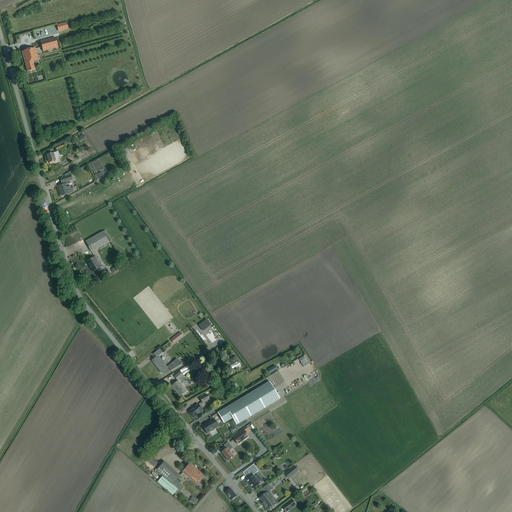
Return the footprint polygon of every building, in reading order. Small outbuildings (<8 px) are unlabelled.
[(66,23),(57,25),(58,31),(68,29),(66,23)] [(57,48),(55,38),(40,42),(43,52),(57,48)] [(39,60),(35,48),(22,52),(27,72),(35,70),(33,62),(39,60)] [(68,141),(54,147),(56,152),(70,145),(68,141)] [(52,154),(47,155),(49,163),(54,161),(55,162),(59,160),(58,157),(60,157),(58,152),(57,152),(53,154),(52,154)] [(92,163),(89,164),(97,180),(100,179),(103,177),(103,176),(108,173),(106,170),(98,174),(97,173),(92,163)] [(70,175),(59,179),(61,184),(72,180),(70,175)] [(69,187),(68,183),(59,186),(62,196),(73,192),(71,186),(69,187)] [(111,241),(105,231),(85,242),(91,252),(111,241)] [(100,268),(94,257),(87,262),(91,269),(93,271),(92,271),(93,272),(100,268)] [(180,332),(170,340),(173,343),(183,336),(180,332)] [(157,352),(159,355),(163,352),(167,356),(169,354),(163,347),(157,352)] [(157,354),(150,359),(158,369),(165,363),(157,354)] [(308,354),(303,357),(307,365),(312,362),(308,354)] [(177,359),(168,366),(171,371),(181,365),(177,359)] [(191,371),(188,366),(173,374),(175,376),(174,377),(177,381),(183,376),(191,371)] [(178,381),(176,383),(172,386),(180,396),(186,391),(178,381)] [(279,399),(274,390),(269,382),(217,413),(223,424),(232,418),(233,420),(236,425),(279,399)] [(209,400),(206,394),(199,398),(202,403),(209,400)] [(198,414),(201,412),(199,410),(201,408),(198,404),(193,408),(189,412),(194,418),(198,414)] [(214,419),(202,426),(206,434),(218,426),(214,419)] [(233,420),(229,422),(231,427),(229,428),(231,433),(239,429),(236,425),(233,420)] [(248,436),(244,431),(233,439),(237,444),(248,436)] [(229,450),(232,448),(230,445),(221,452),(228,461),(234,457),(229,450)] [(153,467),(158,462),(148,453),(144,458),(153,467)] [(164,462),(157,470),(179,491),(183,487),(175,480),(179,476),(164,462)] [(190,463),(186,467),(183,471),(196,483),(203,476),(190,463)] [(247,478),(245,479),(253,489),(260,484),(253,475),(259,471),(254,464),(243,473),(247,478)] [(296,466),(285,474),(289,479),(299,471),(296,466)] [(178,490),(162,476),(157,482),(172,496),(178,490)] [(259,492),(262,497),(260,498),(265,505),(264,506),(268,511),(276,504),(271,497),(272,496),(269,492),(273,489),(269,484),(259,492)] [(231,489),(226,492),(225,493),(231,500),(236,496),(231,489)] [(293,500),(289,503),(289,502),(282,508),(285,511),(293,507),(296,504),(293,500)]
